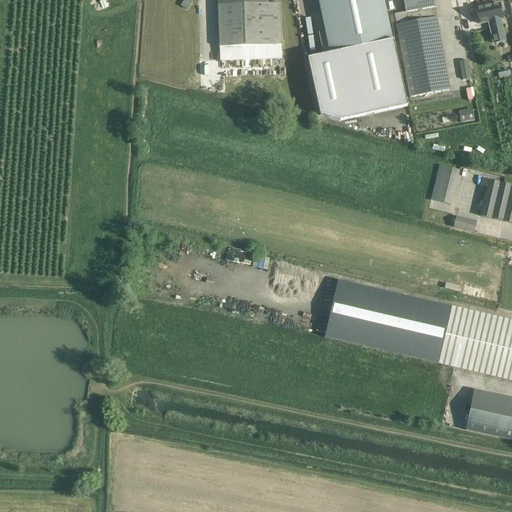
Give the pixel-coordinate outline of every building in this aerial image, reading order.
[(190,0),(184,0),(181,6),(188,10),(193,2),(190,0)] [(267,0),(217,0),(218,6),(219,20),(219,47),(220,61),(281,59),(281,45),(280,4),(268,4),(267,0)] [(391,40),(382,0),(318,0),(325,31),(319,33),(323,53),(330,52),(330,54),(308,59),(320,115),(340,121),(407,106),(393,40),(391,40)] [(394,14),(396,25),(410,98),(450,90),(434,8),(432,0),(403,0),(406,12),(394,14)] [(501,25),(500,19),(502,19),(499,3),(475,9),(479,24),(492,21),(493,27),(489,28),(493,44),(505,41),(502,25),(501,25)] [(462,80),(471,79),(467,60),(459,62),(462,80)] [(472,109),(458,111),(460,123),(474,121),(472,109)] [(439,166),(430,201),(451,206),(459,171),(439,166)] [(511,185),(500,183),(481,178),(479,186),(486,188),(479,216),(511,224),(511,185)] [(456,217),(453,228),(474,233),(476,222),(456,217)] [(324,338),(456,369),(511,381),(511,321),(338,280),(324,338)] [(465,431),(511,440),(511,398),(474,390),(465,431)]
